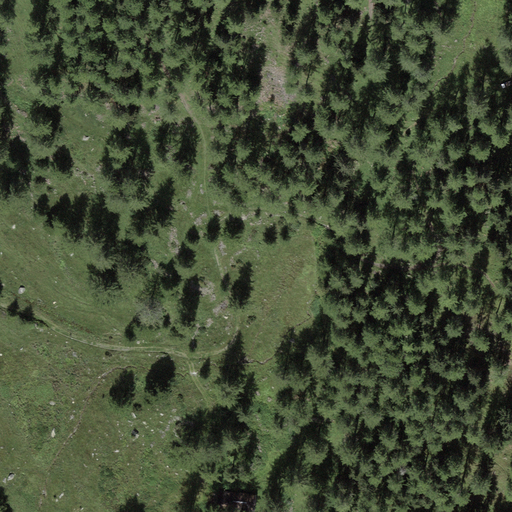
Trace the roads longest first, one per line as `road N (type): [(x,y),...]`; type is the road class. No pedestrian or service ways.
road 1 (track): [(0,304),(116,348),(201,356),(228,347),(237,321),(215,224)]
road 2 (track): [(424,265),(431,232),(374,96),(368,0)]
road 3 (track): [(215,224),(240,207),(296,214),(321,222),(369,263),(424,265)]
